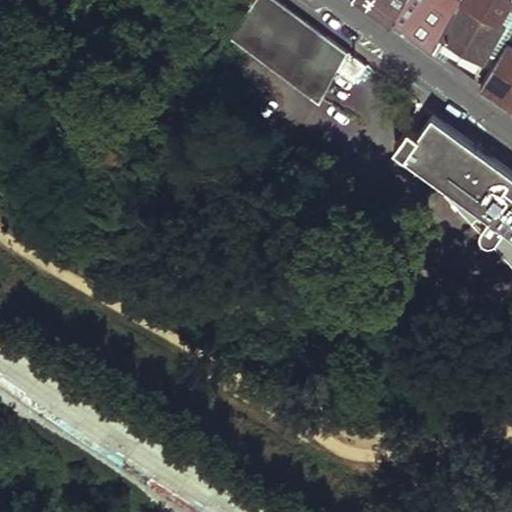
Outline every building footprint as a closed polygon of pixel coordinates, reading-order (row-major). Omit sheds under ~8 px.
[(214,0),(178,52),(203,65),(228,30),(249,0),(214,0)] [(347,47),(281,0),(249,0),(228,30),(319,94),(335,67),(347,47)] [(367,0),(373,4),(392,18),(402,0),(367,0)] [(424,0),(402,0),(392,18),(407,29),(424,0)] [(448,0),(424,0),(407,29),(421,39),(435,49),(442,36),(451,20),(440,13),(448,0)] [(511,0),(465,0),(444,37),(442,36),(435,49),(447,57),(457,44),(484,59),(489,50),(498,55),(508,39),(511,32),(511,0)] [(461,2),(457,0),(448,0),(440,13),(451,20),(461,2)] [(164,28),(156,39),(166,46),(173,36),(170,33),(182,17),(176,14),(166,29),(164,28)] [(498,55),(482,82),(502,97),(511,103),(511,41),(508,39),(498,55)] [(347,47),(335,67),(354,78),(366,62),(347,47)] [(511,168),(433,110),(404,145),(408,150),(403,158),(440,185),(511,264),(511,168)] [(104,139),(71,199),(109,220),(133,178),(142,183),(151,167),(141,161),(151,143),(108,119),(99,136),(104,139)] [(253,174),(246,189),(282,206),(290,191),(253,174)] [(71,199),(56,226),(95,246),(109,220),(71,199)]
